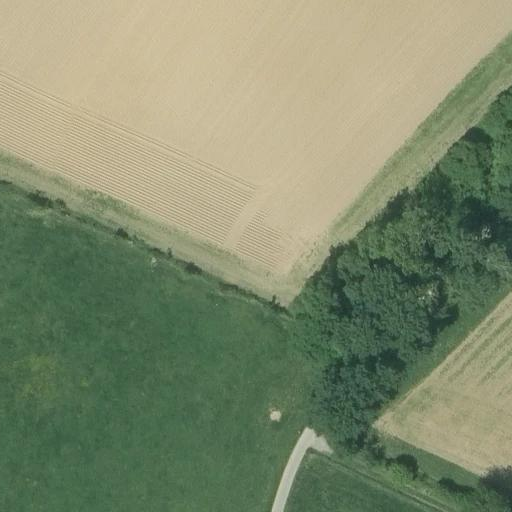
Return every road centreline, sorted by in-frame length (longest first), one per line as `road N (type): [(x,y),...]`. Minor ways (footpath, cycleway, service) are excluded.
road 1 (unclassified): [(511,188),(354,356),(289,452),(269,511)]
road 2 (track): [(307,425),(504,511)]
